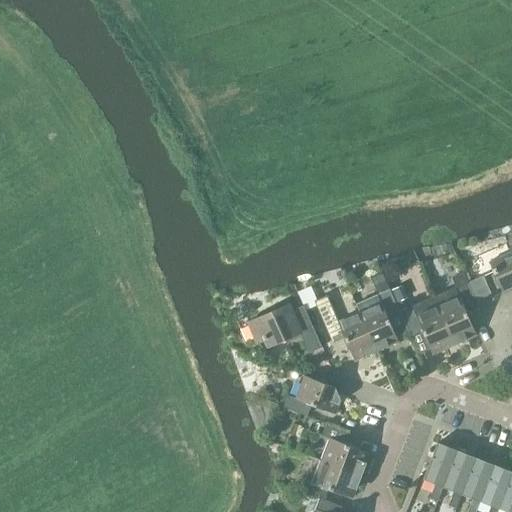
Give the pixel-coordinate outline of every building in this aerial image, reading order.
[(511,251),(488,262),(501,292),(511,286),(511,251)] [(482,276),(467,283),(477,306),(493,300),(482,276)] [(476,335),(465,312),(477,306),(467,283),(433,298),(454,345),(476,335)] [(355,304),(359,313),(376,351),(398,341),(388,318),(399,313),(399,312),(389,289),(355,304)] [(376,351),(359,313),(338,322),(326,295),(313,301),(332,343),(344,338),(354,361),(376,351)] [(410,336),(422,331),(432,354),(454,345),(433,298),(399,312),(399,313),(410,336)] [(248,323),(257,343),(264,340),(267,347),(300,333),(309,353),(321,347),(303,306),(291,311),(289,305),(248,323)] [(311,405),(324,410),(335,414),(340,400),(334,388),(304,376),(296,399),(287,395),(283,407),(306,416),(311,405)] [(369,453),(345,444),(350,433),(326,424),(313,458),(360,476),(369,453)] [(437,501),(442,487),(456,451),(437,443),(423,479),(435,484),(429,498),(437,501)] [(455,508),(461,494),(475,458),(456,451),(442,487),(454,491),(448,506),(455,508)] [(313,458),(300,491),(318,498),(324,500),(328,489),(352,498),(360,476),(313,458)] [(475,511),(480,501),(494,465),(475,458),(461,494),(472,498),(466,511),(475,511)] [(496,511),(498,508),(511,473),(511,472),(494,465),(480,501),(491,505),(488,511),(496,511)] [(511,511),(511,473),(498,508),(507,511),(511,511)] [(313,511),(340,511),(342,507),(324,500),(318,498),(313,511)]
